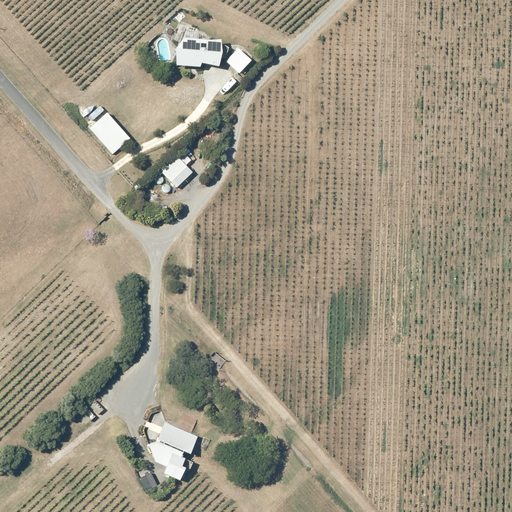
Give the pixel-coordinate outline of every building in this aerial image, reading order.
[(223,42),(179,39),(177,66),(201,68),(202,65),(222,66),(223,42)] [(252,61),(239,49),(227,62),(240,74),(252,61)] [(131,140),(108,114),(91,129),(114,155),(131,140)] [(163,172),(178,187),(193,173),(178,157),(163,172)] [(161,423),(145,448),(152,464),(162,466),(159,474),(178,482),(183,469),(179,467),(194,438),(161,423)] [(149,474),(138,477),(145,491),(155,486),(149,474)]
